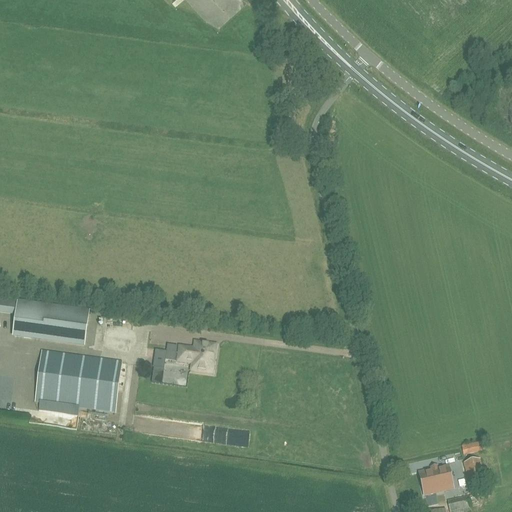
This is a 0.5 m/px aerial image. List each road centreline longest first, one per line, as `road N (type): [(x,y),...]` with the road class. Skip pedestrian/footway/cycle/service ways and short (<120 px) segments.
road 1 (unclassified): [(398,511),(314,141),(326,108),(355,72)]
road 2 (primary): [(511,181),(355,72)]
road 3 (unclassified): [(511,158),(368,57)]
